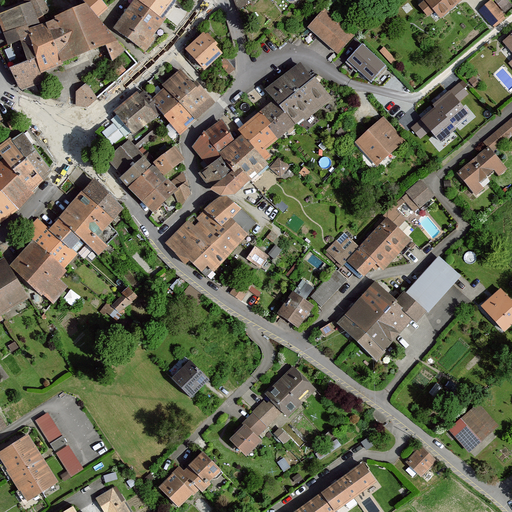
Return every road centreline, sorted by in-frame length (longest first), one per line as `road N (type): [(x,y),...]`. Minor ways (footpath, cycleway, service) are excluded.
road 1 (residential): [(511,17),(417,96),(353,86),(290,51),(242,88)]
road 2 (residential): [(294,343),(370,276),(421,266),(460,233),(462,221),(431,183),(438,176)]
road 3 (residential): [(294,343),(496,498)]
road 4 (residential): [(157,239),(199,200),(187,146),(193,133),(242,88)]
road 5 (residential): [(206,0),(150,67),(94,116),(72,122)]
road 6 (residential): [(157,239),(184,271),(294,343)]
road 7 (residential): [(80,143),(157,239)]
road 8 (unclassified): [(0,236),(80,143)]
